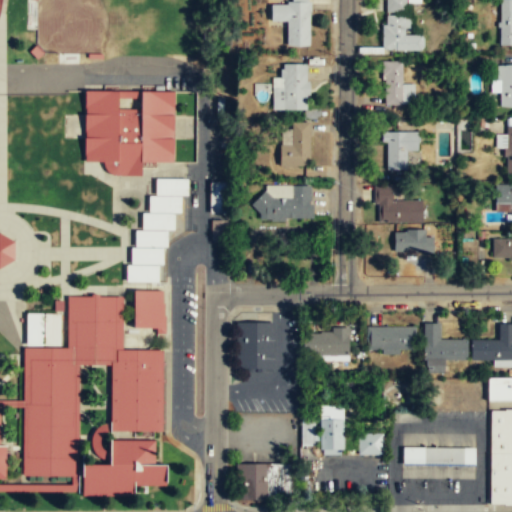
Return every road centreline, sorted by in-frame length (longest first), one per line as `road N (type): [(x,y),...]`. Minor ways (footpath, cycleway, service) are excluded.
road 1 (residential): [(217,511),(216,299),(245,292),(511,291)]
road 2 (residential): [(344,0),(346,292)]
